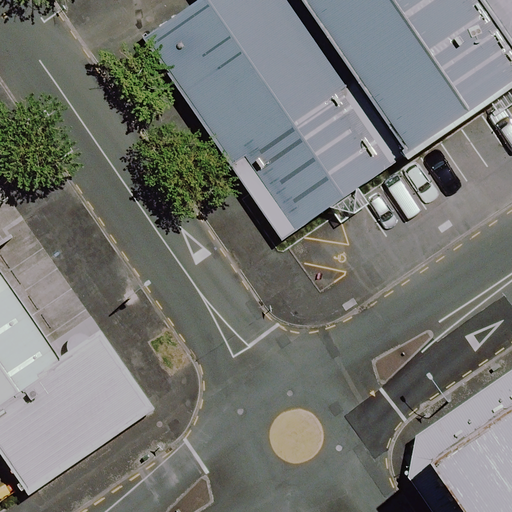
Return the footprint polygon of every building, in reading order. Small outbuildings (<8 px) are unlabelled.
[(201,0),(143,40),(281,241),(410,152),(305,0),(201,0)] [(511,35),(487,0),(305,0),(410,152),(414,157),(511,90),(511,35)] [(511,0),(487,0),(511,35),(511,0)] [(0,402),(60,362),(0,272),(0,402)] [(60,362),(0,402),(0,443),(30,488),(154,405),(105,332),(60,362)] [(511,511),(511,371),(390,454),(429,511),(511,511)]
